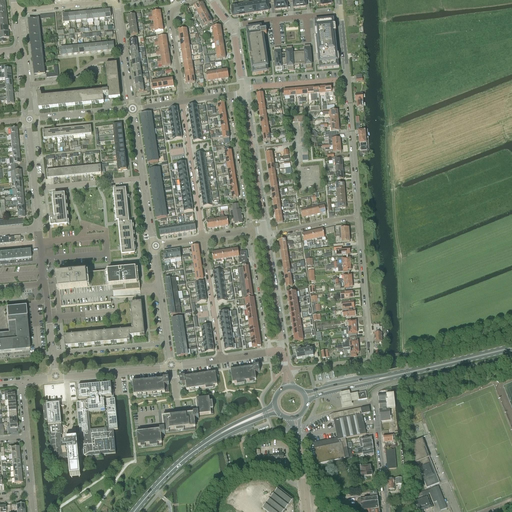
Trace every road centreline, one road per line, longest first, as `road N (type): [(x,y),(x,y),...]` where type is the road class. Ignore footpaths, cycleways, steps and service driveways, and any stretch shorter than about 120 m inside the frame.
road 1 (residential): [(143,511),(213,448),(296,427)]
road 2 (primary): [(134,511),(191,453),(254,417)]
road 3 (residential): [(370,358),(359,218)]
road 4 (tertiary): [(264,228),(243,90)]
road 5 (residential): [(251,231),(231,94)]
road 6 (residential): [(359,218),(348,80)]
road 7 (residential): [(202,238),(182,102)]
road 8 (residential): [(387,511),(374,394),(382,386)]
road 9 (primary): [(511,348),(390,376)]
road 10 (residential): [(270,352),(251,231)]
road 11 (residential): [(206,511),(236,476),(276,475),(304,491)]
